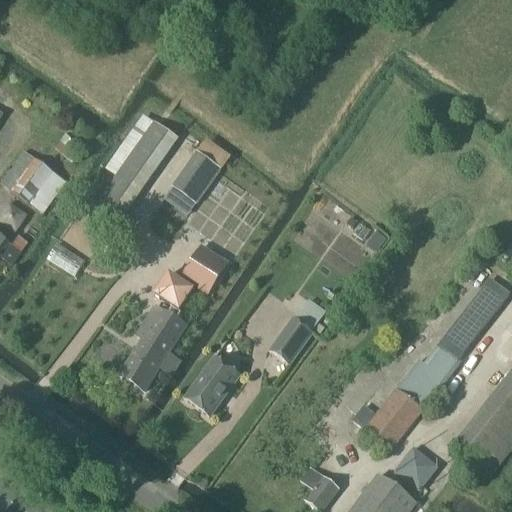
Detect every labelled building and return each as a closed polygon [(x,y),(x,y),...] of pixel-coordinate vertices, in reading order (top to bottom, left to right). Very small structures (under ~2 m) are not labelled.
[(94,209),(117,225),(175,143),(152,127),(94,209)] [(53,151),(66,161),(77,146),(64,136),(53,151)] [(0,187),(9,194),(41,217),(64,185),(23,154),(0,187)] [(172,190),(195,206),(218,174),(195,157),(172,190)] [(0,210),(0,226),(13,236),(26,219),(4,204),(0,210)] [(363,249),(373,256),(383,242),(373,235),(363,249)] [(0,242),(0,264),(1,263),(9,268),(26,246),(17,239),(10,249),(0,242)] [(180,281),(190,289),(205,299),(212,289),(226,268),(219,263),(224,255),(211,247),(206,255),(199,251),(180,281)] [(152,298),(178,315),(193,293),(167,276),(152,298)] [(491,282),(485,289),(448,337),(438,349),(440,350),(424,369),(416,364),(395,393),(394,393),(374,419),(362,409),(350,424),(389,454),(421,413),(422,414),(459,366),(456,363),(508,296),(491,282)] [(169,378),(178,365),(167,358),(185,331),(154,311),(136,339),(142,343),(118,379),(143,395),(158,371),(169,378)] [(293,324),(311,336),(317,328),(300,315),(293,324)] [(311,336),(293,324),(292,322),(268,355),(288,369),(311,336)] [(183,403),(208,421),(220,404),(218,403),(225,394),(227,395),(238,379),(213,361),(183,403)] [(511,449),(511,372),(452,449),(489,479),(511,449)] [(393,476),(417,494),(436,470),(412,452),(393,476)] [(303,505),(312,511),(322,511),(337,493),(310,472),(300,484),(312,494),(303,505)] [(351,511),(410,511),(415,507),(377,479),(351,511)]
